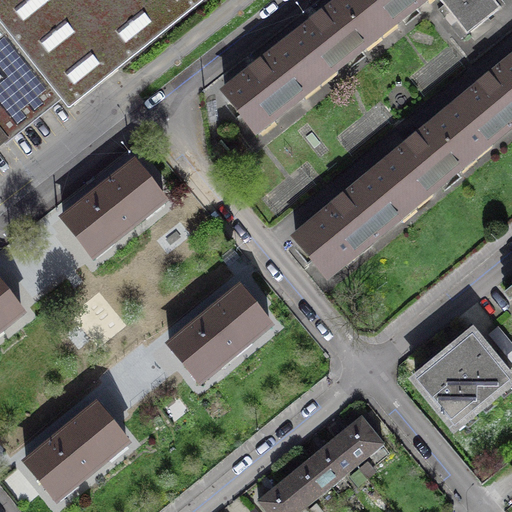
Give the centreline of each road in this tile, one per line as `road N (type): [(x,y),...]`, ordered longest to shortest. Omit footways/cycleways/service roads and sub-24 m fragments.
road 1 (residential): [(157,111),(368,372)]
road 2 (residential): [(368,372),(198,511)]
road 3 (residential): [(0,234),(157,111)]
road 4 (residential): [(511,254),(368,372)]
road 5 (residential): [(368,372),(485,511)]
road 6 (residential): [(157,111),(299,0)]
